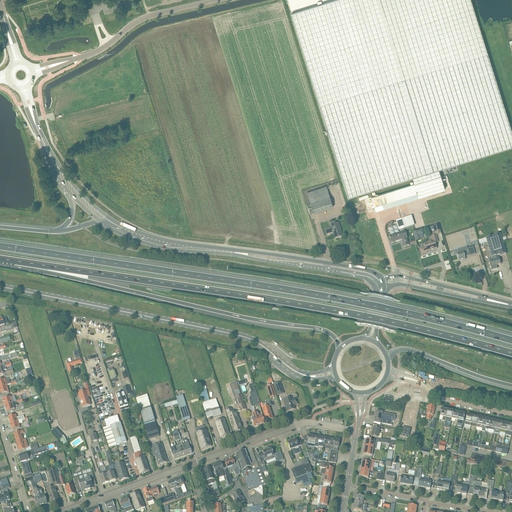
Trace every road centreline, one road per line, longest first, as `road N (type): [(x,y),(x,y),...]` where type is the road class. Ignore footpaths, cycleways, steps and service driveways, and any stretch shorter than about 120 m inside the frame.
road 1 (motorway): [(511,340),(304,293),(0,245)]
road 2 (motorway): [(14,260),(302,304),(511,353)]
road 3 (motorway): [(14,260),(325,330),(340,347)]
road 4 (secondary): [(303,375),(236,334),(0,286)]
road 5 (unclassified): [(191,463),(298,423),(357,431)]
road 6 (unclassified): [(68,60),(97,51),(143,18),(216,0)]
road 7 (secondary): [(382,279),(369,270),(231,252)]
road 8 (secondary): [(231,252),(375,284)]
road 9 (secondary): [(104,219),(162,243),(231,252)]
road 10 (motorway): [(386,355),(408,350),(511,385)]
road 11 (residential): [(511,413),(442,398),(387,373)]
road 12 (secondary): [(501,302),(398,275),(382,279)]
road 13 (unclassified): [(77,505),(191,463)]
